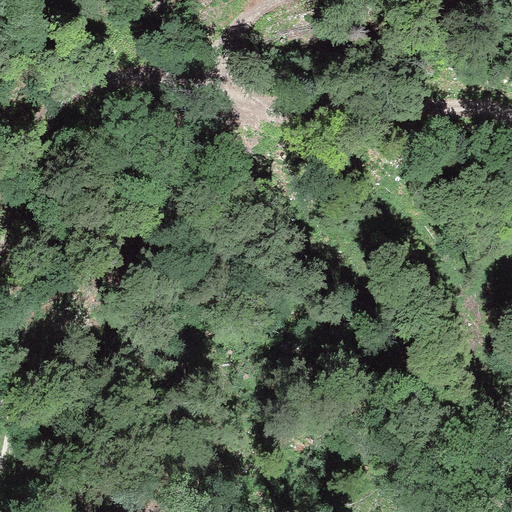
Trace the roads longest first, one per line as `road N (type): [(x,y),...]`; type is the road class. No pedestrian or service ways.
road 1 (track): [(223,80),(108,80),(60,101),(26,149),(9,206),(1,280),(8,425),(0,468)]
road 2 (track): [(276,0),(244,19),(223,54),(223,80),(245,103),(511,118)]
